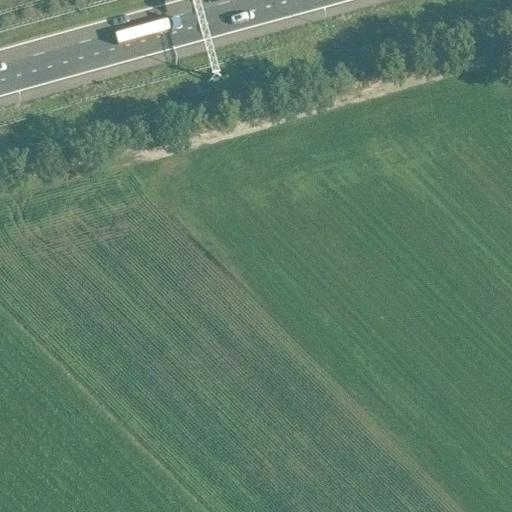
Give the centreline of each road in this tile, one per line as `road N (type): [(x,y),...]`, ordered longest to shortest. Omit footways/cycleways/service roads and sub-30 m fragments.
road 1 (track): [(0,192),(511,54)]
road 2 (motorway): [(0,67),(239,0)]
